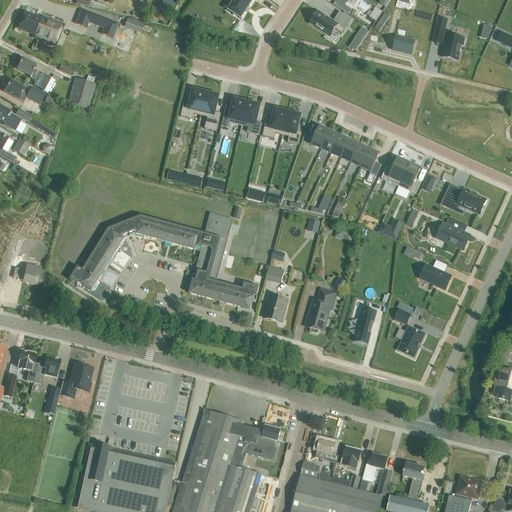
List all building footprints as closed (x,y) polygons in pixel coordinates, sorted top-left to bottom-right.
[(228,10),(228,11),(229,11),(240,18),(240,19),(241,19),(241,18),(245,11),(246,12),(249,7),(253,0),(235,0),(229,10),(228,10)] [(345,6),(342,11),(348,15),(351,10),(345,6)] [(86,29),(92,14),(81,9),(75,24),(86,29)] [(318,12),(310,24),(330,38),(335,30),(341,34),(351,20),(339,12),(333,22),(318,12)] [(24,13),(18,29),(33,35),(32,38),(55,47),(64,25),(40,16),(39,19),(24,13)] [(380,31),(390,16),(385,13),(376,28),(380,31)] [(443,35),(447,19),(437,17),(433,33),(443,35)] [(107,19),(101,34),(113,39),(118,24),(107,19)] [(140,34),(143,25),(127,19),(124,27),(140,34)] [(361,28),(354,39),(361,43),(368,33),(361,28)] [(496,41),(511,48),(511,37),(501,32),(496,41)] [(463,47),(465,39),(448,35),(446,43),(445,50),(444,50),(442,58),(458,62),(461,47),(463,47)] [(396,38),(393,51),(411,55),(414,42),(396,38)] [(54,82),(47,78),(34,71),(36,67),(22,59),(17,69),(30,77),(29,79),(36,82),(33,86),(48,94),(54,82)] [(67,104),(88,109),(95,84),(74,78),(67,104)] [(39,105),(45,95),(30,87),(28,91),(24,90),(25,89),(11,81),(4,92),(19,100),(24,103),(27,98),(39,105)] [(200,116),(206,93),(193,90),(189,106),(183,105),(180,117),(192,120),(193,115),(200,116)] [(218,96),(206,93),(200,116),(207,118),(204,129),(216,132),(221,114),(214,112),(218,96)] [(241,126),(246,103),(234,100),(232,106),(226,105),(221,127),(228,128),(229,123),(241,126)] [(259,106),(246,103),(241,126),(248,127),(246,133),(258,136),(261,123),(255,122),(259,106)] [(11,112),(0,106),(0,120),(5,123),(4,125),(15,132),(21,121),(10,115),(11,112)] [(53,139),(57,132),(19,109),(16,115),(29,123),(28,124),(53,139)] [(282,136),(287,113),(275,110),(271,126),(265,124),(262,137),(274,140),(275,134),(282,136)] [(300,116),(287,113),(282,136),(288,137),(287,143),(298,145),(301,133),(296,132),(300,116)] [(329,132),(319,128),(311,145),(321,150),(329,132)] [(339,137),(329,132),(321,150),(331,154),(339,137)] [(0,151),(2,152),(3,151),(9,140),(0,134),(0,151)] [(349,141),(339,137),(331,154),(341,159),(349,141)] [(13,151),(23,157),(29,146),(19,140),(13,151)] [(359,146),(349,141),(341,159),(351,163),(359,146)] [(47,145),(43,146),(41,148),(42,151),(45,153),(49,152),(50,149),(50,146),(47,145)] [(368,150),(359,146),(351,163),(360,168),(368,150)] [(375,163),(379,155),(368,150),(360,168),(371,172),(375,163)] [(17,158),(3,151),(2,152),(0,155),(0,156),(13,164),(17,158)] [(392,170),(386,168),(381,179),(398,187),(409,164),(397,159),(392,170)] [(380,165),(375,163),(371,172),(370,174),(375,177),(380,165)] [(420,170),(409,164),(398,187),(415,195),(421,183),(415,181),(420,170)] [(370,174),(367,181),(372,183),(375,177),(370,174)] [(423,184),(431,188),(435,180),(427,177),(423,184)] [(479,216),(487,200),(464,190),(463,191),(450,185),(444,198),(457,204),(457,205),(479,216)] [(247,198),(262,202),(265,192),(250,188),(247,198)] [(24,219),(46,233),(54,219),(32,205),(24,219)] [(240,220),(242,210),(236,208),(233,218),(240,220)] [(257,297),(259,288),(244,283),(242,289),(217,282),(230,234),(229,234),(233,221),(211,215),(206,234),(141,217),(109,229),(83,270),(78,267),(69,281),(78,286),(79,284),(92,292),(125,240),(136,235),(201,252),(189,294),(250,311),(254,297),(257,297)] [(310,220),(308,228),(318,230),(320,222),(310,220)] [(383,224),(378,233),(395,241),(400,232),(383,224)] [(463,251),(470,237),(447,226),(441,240),(463,251)] [(273,251),(271,259),(283,263),(285,254),(273,251)] [(382,281),(387,259),(375,256),(372,268),(364,266),(362,277),(382,281)] [(37,286),(41,268),(27,265),(25,271),(19,269),(16,280),(23,281),(22,283),(37,286)] [(445,291),(451,277),(425,265),(419,279),(445,291)] [(269,267),(266,279),(281,283),(284,271),(269,267)] [(342,278),(338,280),(335,283),(334,287),(338,290),(342,289),(345,286),(346,282),(342,278)] [(324,333),(327,322),(330,311),(333,312),(338,293),(320,288),(316,302),(314,302),(310,317),(308,317),(305,327),(311,329),(311,332),(311,333),(317,335),(318,334),(319,331),(324,333)] [(282,324),(288,301),(271,297),(265,319),(282,324)] [(400,303),(397,309),(400,310),(411,315),(413,310),(400,303)] [(363,308),(354,342),(367,346),(377,311),(363,308)] [(400,310),(395,321),(406,326),(411,315),(400,310)] [(409,327),(398,351),(414,359),(425,335),(409,327)] [(35,378),(38,365),(33,364),(35,355),(21,351),(18,363),(19,365),(18,369),(28,372),(26,381),(34,383),(35,378)] [(38,365),(35,378),(34,383),(42,385),(44,376),(56,379),(60,361),(46,358),(45,363),(39,361),(38,365)] [(73,399),(75,390),(89,393),(91,384),(89,383),(93,369),(75,365),(70,385),(63,383),(60,396),(73,399)] [(493,386),(496,387),(494,395),(499,396),(498,399),(509,402),(511,391),(511,371),(497,368),(493,386)] [(3,396),(11,398),(17,377),(8,375),(3,396)] [(44,413),(54,415),(60,390),(51,388),(44,413)] [(215,511),(243,426),(244,423),(205,411),(173,511),(215,511)] [(251,511),(262,476),(242,470),(245,459),(253,461),(254,459),(257,457),(258,452),(259,452),(261,445),(268,448),(271,440),(278,443),(281,431),(265,426),(263,433),(243,426),(215,511),(251,511)] [(317,453),(315,458),(323,460),(336,464),(338,458),(332,457),(335,445),(320,441),(317,453)] [(90,511),(165,511),(175,468),(89,449),(76,509),(90,511)] [(356,469),(358,464),(359,464),(362,453),(346,449),(343,459),(338,458),(336,464),(356,469)] [(385,471),(388,460),(373,456),(371,467),(366,466),(362,481),(373,484),(377,469),(385,471)] [(320,467),(304,463),(300,476),(316,480),(320,467)] [(417,504),(423,481),(422,481),(425,469),(406,465),(403,477),(413,480),(408,502),(391,498),(387,511),(389,511),(428,511),(429,507),(417,504)] [(383,471),(376,495),(386,497),(393,474),(383,471)] [(360,478),(352,476),(349,489),(356,491),(360,478)] [(291,511),(379,511),(383,498),(300,477),(291,511)] [(456,498),(449,496),(445,511),(469,511),(472,502),(469,501),(470,498),(477,499),(481,483),(461,478),(456,498)] [(503,509),(503,510),(503,511),(508,511),(511,511),(511,491),(508,502),(506,501),(505,503),(504,503),(503,500),(499,499),(496,501),(494,509),(494,511),(501,511),(502,511),(503,509)]
